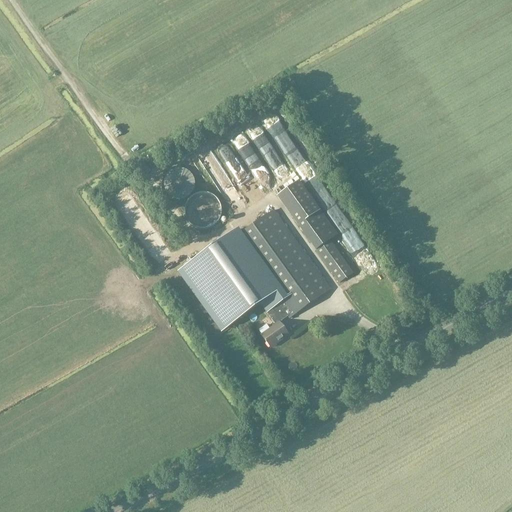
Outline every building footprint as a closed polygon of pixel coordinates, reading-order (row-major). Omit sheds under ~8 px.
[(273,114),(264,119),(270,131),(280,125),(273,114)] [(223,139),(215,144),(234,176),(233,176),(235,181),(237,180),(245,194),(253,189),(223,139)] [(194,151),(200,166),(214,160),(207,145),(194,151)] [(194,186),(194,185),(194,184),(194,182),(194,181),(193,180),(193,178),(192,177),(191,176),(191,175),(190,174),(189,173),(188,172),(186,171),(185,171),(184,170),(183,170),(181,170),(180,169),(179,169),(177,169),(176,170),(175,170),(173,170),(172,171),(171,171),(170,172),(169,173),(168,174),(167,175),(166,176),(165,177),(165,178),(164,180),(164,181),(163,182),(163,184),(163,185),(163,186),(163,188),(164,189),(164,190),(165,191),(165,193),(166,194),(167,195),(168,196),(169,197),(170,198),(171,198),(172,199),(173,199),(175,200),(176,200),(177,200),(179,200),(180,200),(181,200),(183,200),(184,199),(185,199),(186,198),(188,198),(189,197),(190,196),(190,195),(191,194),(192,193),(193,191),(193,190),(194,189),(194,188),(194,186)] [(277,197),(338,283),(351,275),(329,242),(337,236),(298,182),(277,197)] [(220,214),(220,212),(220,211),(220,209),(220,207),(219,206),(219,205),(218,203),(217,202),(216,201),(215,199),(214,198),(213,197),(211,197),(210,196),(208,195),(207,195),(205,194),(204,194),(202,194),(201,194),(199,194),(198,195),(196,195),(195,196),(193,197),(192,197),(191,198),(190,199),(188,201),(188,202),(187,203),(186,205),(185,206),(185,207),(185,209),(184,211),(184,212),(184,214),(185,215),(185,217),(185,218),(186,220),(187,221),(188,222),(188,224),(190,225),(191,226),(192,227),(193,228),(195,228),(196,229),(198,230),(199,230),(201,230),(202,230),(204,230),(205,230),(207,230),(208,229),(210,228),(211,228),(213,227),(214,226),(215,225),(216,224),(217,222),(218,221),(219,220),(219,218),(220,217),(220,215),(220,214)] [(329,291),(273,211),(239,235),(236,230),(180,271),(223,331),(259,305),(275,327),(261,337),(270,350),(288,337),(278,323),(287,317),(288,319),(329,291)]
